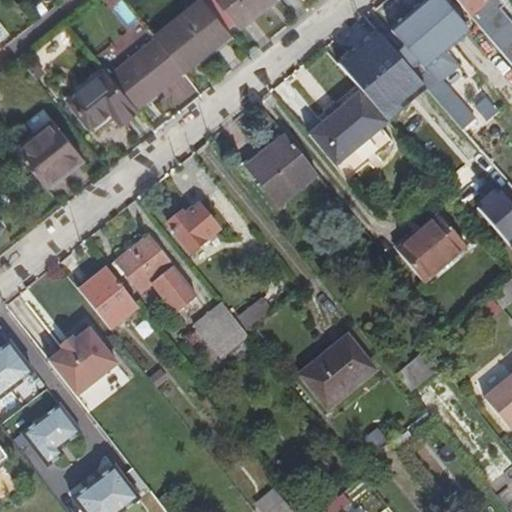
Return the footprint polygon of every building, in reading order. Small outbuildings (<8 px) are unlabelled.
[(156,41),(183,73),(211,50),(230,35),(227,31),(201,0),(200,0),(154,38),(156,41)] [(201,0),(227,31),(236,24),(238,27),(272,0),(201,0)] [(441,0),(430,0),(392,32),(426,72),(471,33),(441,0)] [(456,0),(511,64),(511,25),(491,0),(456,0)] [(230,35),(211,50),(215,54),(234,40),(230,35)] [(136,110),(183,73),(156,41),(109,77),(136,110)] [(109,77),(105,72),(68,102),(89,129),(112,110),(122,123),(137,111),(136,110),(109,77)] [(342,111),(337,116),(327,125),(312,138),(337,169),(391,125),(364,94),(342,111)] [(333,111),(337,116),(342,111),(338,106),(333,111)] [(28,141),(16,152),(46,188),(83,159),(53,122),(52,122),(50,120),(46,124),(47,126),(41,131),(38,127),(26,137),(28,141)] [(272,195),(310,163),(282,131),(244,162),(272,195)] [(511,255),(511,202),(493,183),(467,207),(511,255)] [(186,215),(171,227),(194,254),(222,232),(202,208),(189,219),(186,215)] [(444,220),(403,255),(428,285),(469,250),(444,220)] [(120,263),(143,294),(153,285),(178,315),(198,300),(149,240),(120,263)] [(108,272),(81,293),(111,329),(137,307),(108,272)] [(511,277),(492,295),(505,310),(511,303),(511,277)] [(250,328),(274,310),(265,297),(241,315),(250,328)] [(252,338),(225,304),(196,327),(224,360),(252,338)] [(63,350),(49,361),(77,397),(118,365),(90,330),(75,341),(63,350)] [(61,346),(63,350),(75,341),(72,337),(61,346)] [(352,340),(304,377),(329,409),(377,372),(352,340)] [(429,349),(398,374),(413,392),(444,367),(429,349)] [(46,361),(34,370),(55,397),(67,388),(46,361)] [(511,377),(485,400),(511,430),(511,429),(511,377)] [(511,459),(437,379),(414,401),(489,481),(511,459)] [(0,499),(1,501),(18,489),(3,468),(0,470),(0,499)] [(298,511),(278,487),(256,504),(262,511),(298,511)]
